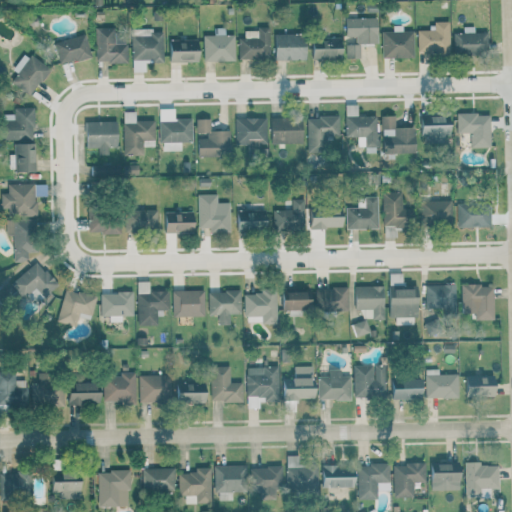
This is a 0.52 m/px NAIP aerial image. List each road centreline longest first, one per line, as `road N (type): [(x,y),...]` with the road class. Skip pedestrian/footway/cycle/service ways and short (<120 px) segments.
road 1 (residential): [(510,84),(90,93),(65,107),(63,179)]
road 2 (residential): [(511,254),(93,264),(66,243),(63,179)]
road 3 (residential): [(0,438),(511,427)]
road 4 (residential): [(511,197),(507,0)]
